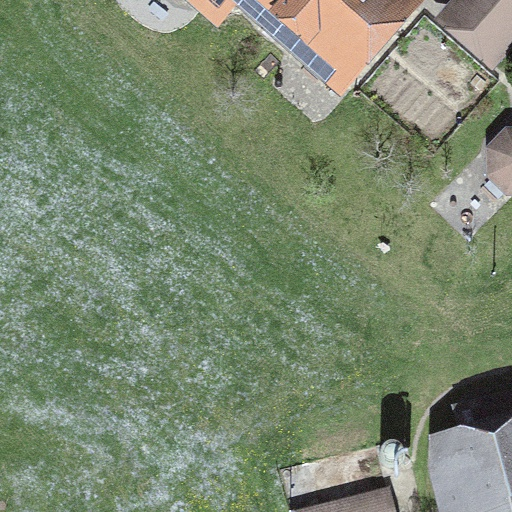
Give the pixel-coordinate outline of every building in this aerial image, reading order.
[(198,0),(220,19),(236,0),(256,0),(276,16),(268,25),(331,78),(338,70),(342,73),(403,0),(198,0)] [(511,0),(467,0),(449,21),(492,58),(511,34),(511,0)] [(511,136),(510,137),(495,152),(495,174),(511,189),(511,136)] [(511,511),(511,400),(476,410),(480,428),(439,439),(436,479),(445,511),(511,511)] [(393,511),(389,497),(331,511),(393,511)]
